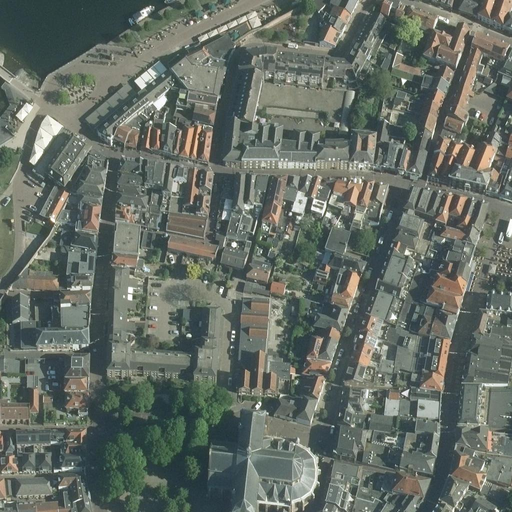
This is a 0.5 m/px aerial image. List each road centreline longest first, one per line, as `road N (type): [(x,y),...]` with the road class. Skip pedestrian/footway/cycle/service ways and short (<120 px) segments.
road 1 (residential): [(234,420),(254,412),(298,438),(328,427),(336,383),(407,185)]
road 2 (residential): [(371,0),(339,55),(236,51),(216,172)]
road 3 (residential): [(407,185),(216,172)]
road 4 (residential): [(422,187),(474,28)]
road 5 (residential): [(113,155),(99,294)]
road 6 (residential): [(98,418),(213,427),(234,420)]
road 7 (residential): [(99,294),(98,418)]
